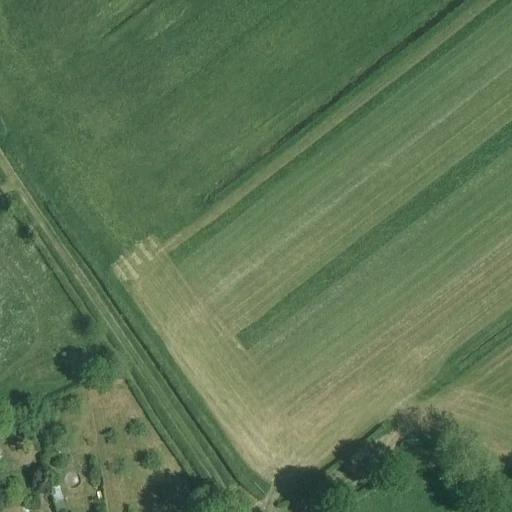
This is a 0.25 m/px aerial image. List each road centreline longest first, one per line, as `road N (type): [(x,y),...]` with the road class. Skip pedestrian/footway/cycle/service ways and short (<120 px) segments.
road 1 (track): [(233,511),(0,156)]
road 2 (track): [(301,511),(358,475),(398,461),(511,497)]
